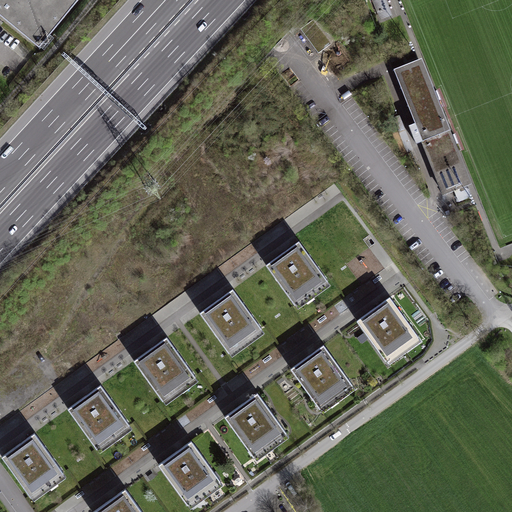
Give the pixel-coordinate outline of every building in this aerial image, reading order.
[(0,0),(0,13),(43,49),(82,0),(0,0)] [(372,0),(379,23),(392,19),(386,0),(372,0)] [(418,59),(393,69),(443,194),(468,184),(418,59)] [(265,265),(296,308),(329,285),(298,242),(265,265)] [(200,312),(231,357),(265,334),(233,289),(200,312)] [(391,294),(356,320),(388,365),(424,339),(391,294)] [(134,361),(166,405),(199,382),(167,338),(134,361)] [(290,368),(321,412),(355,387),(324,344),(290,368)] [(68,409),(99,454),(132,430),(101,386),(68,409)] [(287,437),(257,395),(225,417),(255,460),(287,437)] [(0,455),(31,501),(63,479),(30,432),(0,453),(0,455)] [(223,483),(192,441),(159,465),(190,507),(223,483)] [(142,511),(126,489),(92,511),(142,511)]
